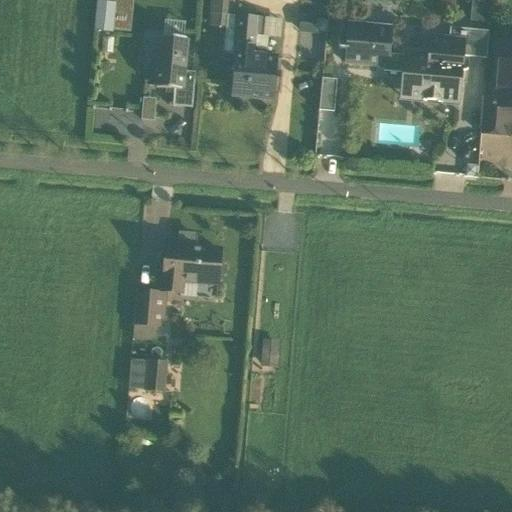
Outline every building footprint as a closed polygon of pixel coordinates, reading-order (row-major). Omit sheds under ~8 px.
[(107,0),(104,33),(126,35),(129,0),(107,0)] [(227,28),(237,29),(238,17),(232,17),(230,17),(231,7),(234,7),(234,0),(212,0),(211,27),(227,28)] [(471,1),(469,22),(489,24),(491,3),(471,1)] [(317,16),(299,14),(298,33),(316,35),(317,16)] [(237,29),(235,54),(265,57),(267,38),(268,20),(238,17),(237,29)] [(187,36),(187,21),(167,20),(167,35),(187,36)] [(268,20),(267,38),(279,38),(281,20),(268,20)] [(346,64),(383,68),(387,68),(389,55),(391,28),(361,25),(361,24),(349,23),(348,37),(343,37),(341,37),(340,39),(339,40),(339,45),(339,47),(340,49),(342,49),(347,50),(346,64)] [(225,53),(235,54),(237,29),(227,28),(225,53)] [(404,55),(404,56),(403,73),(402,89),(420,90),(419,100),(423,101),(441,103),(441,102),(458,104),(461,72),(465,72),(467,71),(467,69),(468,64),(468,62),(467,61),(465,60),(462,60),(463,57),(456,56),(458,29),(449,28),(448,41),(437,40),(435,54),(429,53),(428,58),(404,55)] [(463,57),(486,59),(489,32),(458,29),(456,56),(463,57)] [(174,90),(182,91),(183,72),(186,39),(160,37),(156,89),(174,90)] [(511,43),(500,43),(495,99),(494,107),(510,108),(511,108),(511,43)] [(277,58),(265,57),(235,54),(231,97),(274,101),(277,58)] [(383,72),(403,73),(404,56),(389,55),(387,68),(383,68),(383,72)] [(172,107),(192,109),(195,73),(183,72),(182,91),(174,90),(172,107)] [(319,111),(334,113),(337,80),(322,79),(319,111)] [(420,90),(402,89),(400,99),(419,100),(420,90)] [(480,134),(508,136),(510,108),(494,107),(495,99),(483,98),(480,134)] [(141,122),(154,123),(156,103),(143,102),(141,122)] [(164,285),(181,286),(182,281),(217,284),(220,252),(194,249),(195,236),(183,235),(183,242),(167,241),(164,285)] [(133,325),(161,327),(163,297),(136,295),(133,325)] [(279,342),(262,341),(260,367),(277,368),(279,342)] [(128,389),(146,391),(149,362),(130,361),(128,389)] [(146,391),(163,392),(166,363),(149,362),(146,391)]
